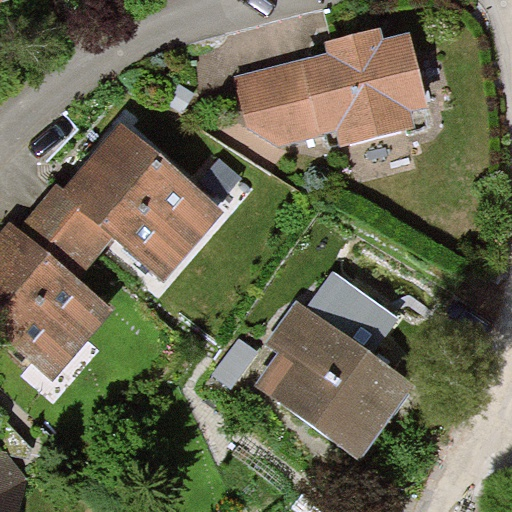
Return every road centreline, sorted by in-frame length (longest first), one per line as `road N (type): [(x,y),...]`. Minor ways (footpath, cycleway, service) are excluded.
road 1 (residential): [(260,0),(106,45),(0,139)]
road 2 (residential): [(511,351),(433,511)]
